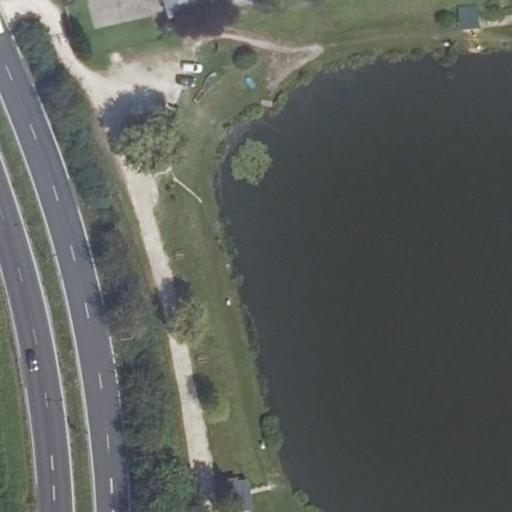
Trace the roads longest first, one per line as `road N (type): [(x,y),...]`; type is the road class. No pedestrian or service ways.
road 1 (secondary): [(108,511),(76,274),(0,58)]
road 2 (secondary): [(0,213),(42,387),(54,511)]
